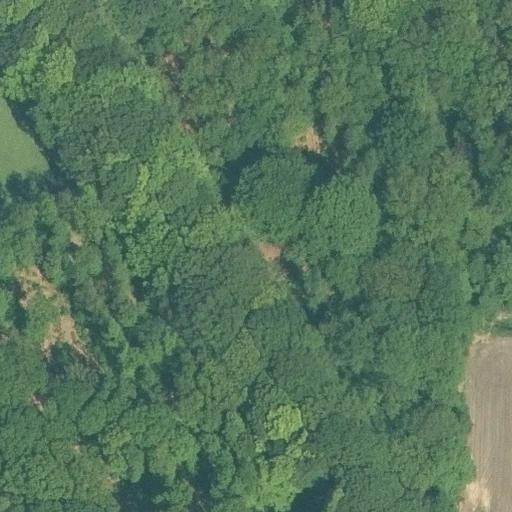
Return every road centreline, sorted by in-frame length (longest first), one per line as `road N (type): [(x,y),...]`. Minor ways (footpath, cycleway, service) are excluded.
road 1 (track): [(10,0),(341,511)]
road 2 (track): [(417,511),(436,0)]
